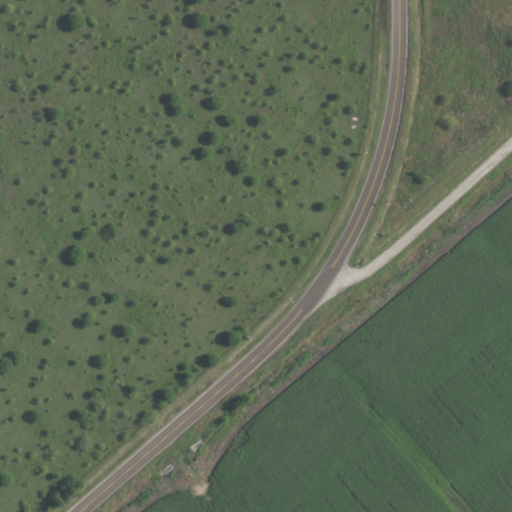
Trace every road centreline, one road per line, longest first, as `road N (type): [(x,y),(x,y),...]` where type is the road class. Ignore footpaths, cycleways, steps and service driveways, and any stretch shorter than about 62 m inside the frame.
road 1 (tertiary): [(80,511),(243,371),(334,270),(365,211),(389,136),(400,0)]
road 2 (residential): [(326,282),(374,268),(511,145)]
